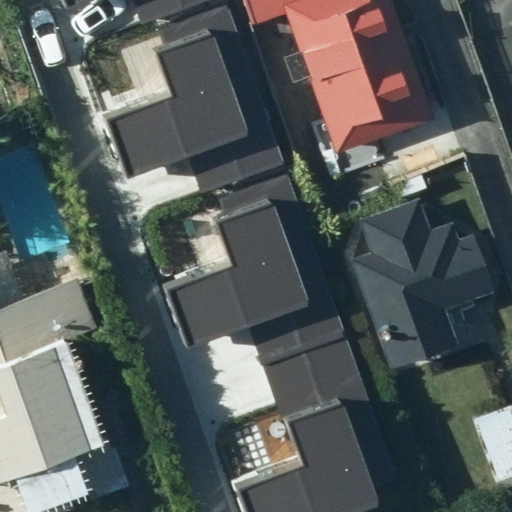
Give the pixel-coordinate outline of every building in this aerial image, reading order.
[(60,0),(64,9),(92,0),(60,0)] [(246,0),(251,14),(293,0),(246,0)] [(394,0),(303,0),(285,6),(339,157),(437,120),(394,0)] [(123,129),(144,186),(265,142),(227,39),(161,64),(178,109),(123,129)] [(373,252),(350,259),(391,369),(461,344),(448,310),(499,291),(477,233),(460,239),(455,222),(431,232),(418,200),(362,219),(373,252)] [(175,291),(196,348),(318,303),(279,201),(213,225),(230,270),(175,291)] [(97,330),(79,281),(0,309),(0,511),(69,511),(76,510),(72,502),(94,495),(91,489),(124,477),(73,338),(97,330)] [(244,490),(252,511),(362,511),(387,503),(349,400),(282,425),(299,470),(244,490)] [(511,478),(511,405),(475,419),(498,483),(511,478)]
